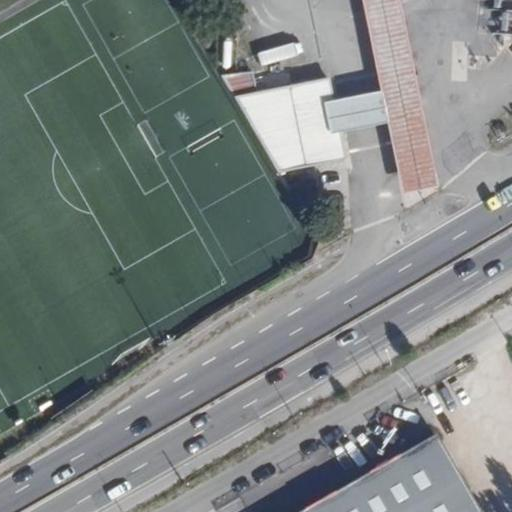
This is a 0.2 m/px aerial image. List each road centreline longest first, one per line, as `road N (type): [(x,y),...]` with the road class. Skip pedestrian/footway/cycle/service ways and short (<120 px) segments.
road 1 (primary): [(511,202),(0,498)]
road 2 (primary): [(99,511),(511,262)]
road 3 (unclassified): [(189,511),(511,314)]
